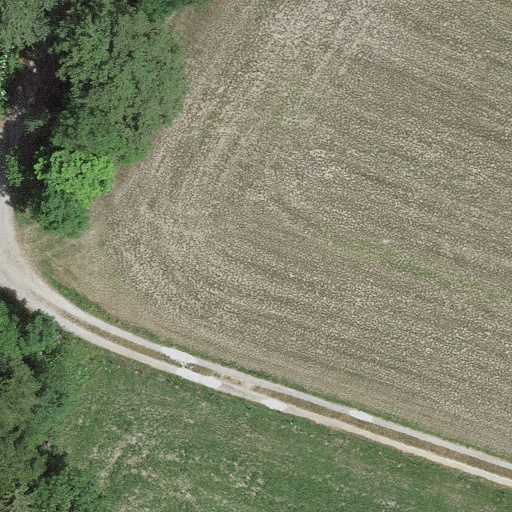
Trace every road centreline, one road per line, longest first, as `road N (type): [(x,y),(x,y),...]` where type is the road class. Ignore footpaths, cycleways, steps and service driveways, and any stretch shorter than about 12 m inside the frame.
road 1 (track): [(0,254),(122,348),(511,476)]
road 2 (track): [(58,0),(51,36),(0,154)]
